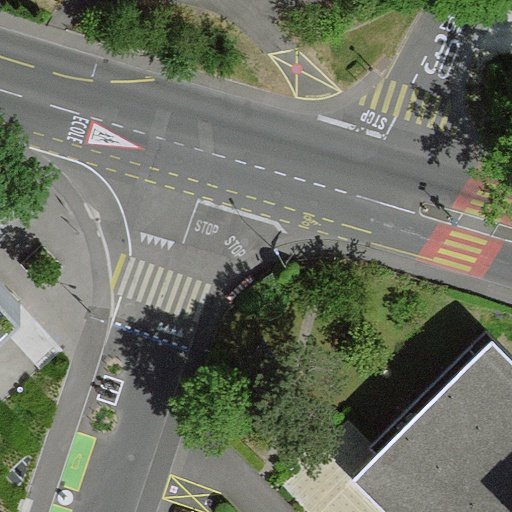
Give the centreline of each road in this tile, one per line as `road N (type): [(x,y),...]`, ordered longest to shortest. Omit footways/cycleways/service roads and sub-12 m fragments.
road 1 (residential): [(214,145),(99,511)]
road 2 (tertiary): [(214,145),(0,76)]
road 3 (residential): [(465,0),(440,32),(363,190)]
road 4 (tertiary): [(363,190),(214,145)]
road 5 (tertiary): [(511,232),(363,190)]
